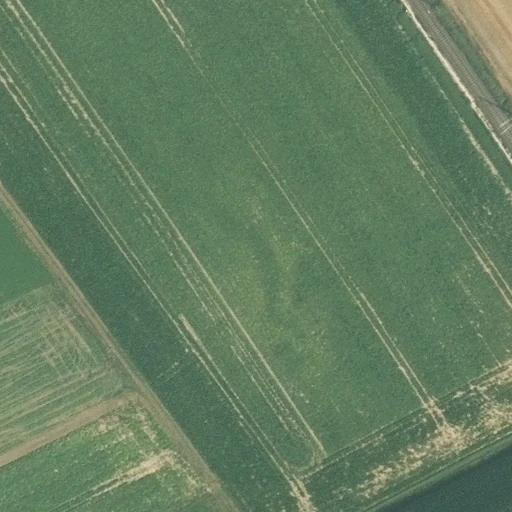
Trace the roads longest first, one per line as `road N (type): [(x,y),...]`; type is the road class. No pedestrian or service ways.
road 1 (track): [(511,446),(386,511),(233,511),(0,186)]
road 2 (track): [(511,185),(384,0)]
